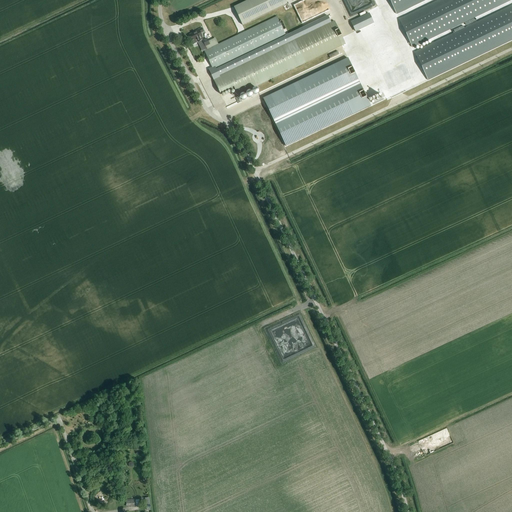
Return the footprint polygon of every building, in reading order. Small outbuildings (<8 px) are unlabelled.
[(243,25),(297,0),(249,0),(234,7),(243,25)] [(342,0),(350,16),(356,14),(357,10),(357,8),(351,9),(351,6),(348,5),(346,0),(342,0)] [(390,0),(397,14),(426,0),(390,0)] [(439,0),(399,19),(412,47),(511,0),(439,0)] [(511,6),(415,52),(428,80),(511,40),(511,6)] [(369,14),(351,22),(356,31),(374,23),(369,14)] [(213,48),(205,51),(208,58),(212,68),(209,69),(211,75),(212,77),(217,88),(220,94),(229,89),(230,91),(234,88),(238,96),(257,86),(328,52),(342,46),(339,41),(343,39),(335,22),(331,23),(328,16),(286,36),(283,30),(286,29),(282,21),(280,22),(277,17),(246,32),(213,48)] [(190,35),(190,36),(190,37),(191,37),(193,41),(192,41),(193,44),(194,44),(204,39),(201,33),(204,32),(202,28),(198,30),(199,30),(190,35)] [(345,60),(263,98),(286,146),(371,106),(364,91),(360,92),(358,88),(361,86),(352,67),(349,69),(345,60)]
